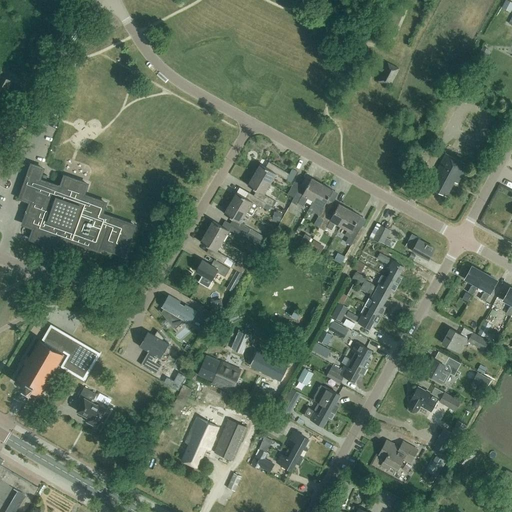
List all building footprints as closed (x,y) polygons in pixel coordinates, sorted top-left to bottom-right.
[(478,58),(484,61),(489,50),(483,47),(478,58)] [(389,88),(399,69),(387,63),(378,81),(389,88)] [(0,102),(11,81),(0,75),(0,102)] [(498,129),(503,118),(495,113),(489,124),(498,129)] [(458,184),(466,168),(467,165),(445,154),(436,172),(438,174),(431,188),(447,196),(454,182),(458,184)] [(254,175),(270,184),(276,174),(286,180),(290,174),(269,162),(266,167),(260,164),(254,175)] [(61,187),(51,184),(40,180),(43,169),(32,165),(24,187),(35,191),(23,224),(34,228),(30,239),(64,251),(68,240),(101,252),(102,248),(124,255),(135,225),(102,214),(106,203),(84,195),(88,184),(65,176),(61,187)] [(264,194),(270,184),(254,175),(248,185),(257,190),(254,196),(266,203),(271,206),(274,200),(264,194)] [(313,201),(322,184),(312,178),(307,187),(301,184),(301,185),(294,198),(291,202),(297,205),(298,203),(303,206),(308,197),(313,201)] [(294,198),(301,185),(295,181),(287,194),(294,198)] [(318,217),(323,220),(329,210),(333,202),(328,199),(333,190),(322,184),(313,201),(308,209),(319,215),(318,217)] [(266,203),(254,196),(248,193),(245,198),(237,193),(230,203),(246,212),(252,216),(256,209),(258,205),(263,208),(266,203)] [(240,223),(246,212),(230,203),(224,214),(233,219),(230,224),(242,231),(261,242),(264,237),(240,223)] [(341,226),(350,210),(339,204),(334,213),(329,210),(323,220),(319,228),(324,231),(330,220),(341,226)] [(377,207),(372,218),(379,220),(384,210),(377,207)] [(350,210),(341,226),(348,230),(345,236),(348,238),(345,242),(351,245),(361,228),(355,225),(361,216),(350,210)] [(242,231),(230,224),(225,221),(222,226),(213,221),(207,232),(223,241),(226,235),(233,238),(235,234),(255,245),(258,248),(261,242),(242,231)] [(386,237),(390,230),(381,225),(374,239),(383,243),(386,237)] [(217,251),(223,241),(207,232),(201,242),(210,247),(206,253),(224,263),(227,257),(217,251)] [(307,245),(311,237),(305,234),(301,241),(307,245)] [(428,259),(435,248),(419,240),(420,239),(412,235),(410,239),(417,243),(413,250),(428,259)] [(386,237),(383,243),(389,247),(393,240),(386,237)] [(324,246),(319,243),(315,249),(320,252),(324,246)] [(335,261),(341,264),(345,256),(339,253),(335,261)] [(387,278),(398,284),(403,276),(400,274),(404,267),(380,254),(378,258),(385,262),(390,265),(388,269),(391,271),(387,278)] [(209,288),(213,281),(213,280),(217,272),(225,277),(230,268),(214,260),(211,265),(202,260),(196,271),(203,275),(199,282),(209,288)] [(234,262),(231,267),(241,273),(245,268),(234,262)] [(358,262),(353,269),(354,269),(358,272),(362,264),(358,262)] [(473,284),(472,286),(471,286),(468,292),(473,295),(478,286),(485,274),(472,266),(465,279),(473,284)] [(243,274),(241,273),(237,270),(232,279),(238,283),(243,274)] [(355,273),(352,278),(363,283),(366,278),(355,273)] [(486,290),(484,293),(480,299),(485,302),(490,293),(491,293),(498,281),(485,274),(478,286),(486,290)] [(387,278),(382,275),(377,283),(380,284),(378,288),(365,281),(363,284),(387,298),(391,290),(394,292),(398,284),(387,278)] [(350,282),(345,293),(350,296),(356,285),(350,282)] [(383,305),(387,298),(363,284),(360,289),(368,293),(371,294),(364,305),(381,315),(386,306),(383,305)] [(511,316),(511,314),(511,288),(510,288),(503,300),(511,305),(510,307),(506,313),(511,316)] [(461,299),(467,302),(471,295),(465,292),(461,299)] [(169,295),(164,304),(162,307),(164,308),(161,313),(175,329),(185,320),(190,323),(197,311),(186,305),(185,306),(179,303),(180,301),(169,295)] [(223,307),(221,299),(210,301),(212,309),(223,307)] [(331,317),(341,322),(348,308),(339,302),(331,317)] [(360,313),(363,314),(361,318),(348,312),(346,315),(370,328),(374,321),(377,323),(381,315),(364,305),(360,313)] [(205,309),(199,320),(206,324),(212,313),(205,309)] [(485,337),(492,324),(490,323),(485,320),(478,333),(485,337)] [(328,329),(344,338),(349,330),(333,321),(328,329)] [(69,339),(52,329),(45,341),(45,342),(44,343),(40,340),(30,358),(26,356),(22,362),(26,364),(16,382),(24,386),(23,388),(30,393),(31,391),(40,395),(50,378),(53,380),(57,374),(53,372),(64,354),(62,354),(63,352),(68,355),(61,367),(84,380),(100,353),(99,354),(70,337),(69,339)] [(459,352),(467,338),(460,335),(460,334),(450,329),(442,343),(459,352)] [(231,348),(243,353),(251,336),(239,330),(231,348)] [(323,330),(318,340),(327,345),(332,335),(323,330)] [(148,351),(141,365),(156,373),(161,365),(157,362),(159,358),(160,358),(169,344),(163,340),(164,338),(158,331),(157,331),(155,335),(148,332),(140,346),(148,351)] [(483,350),(486,344),(488,341),(472,333),(467,341),(483,350)] [(317,343),(313,350),(320,354),(324,347),(317,343)] [(351,360),(366,368),(371,360),(368,358),(372,351),(357,343),(352,351),(355,352),(351,360)] [(194,348),(187,345),(185,351),(191,354),(194,348)] [(280,380),(287,367),(253,349),(246,363),(280,380)] [(232,393),(242,370),(207,355),(198,375),(213,381),(212,384),(232,393)] [(444,383),(450,373),(454,376),(461,364),(449,357),(445,365),(434,359),(426,373),(437,380),(437,379),(444,383)] [(359,374),(362,376),(366,368),(351,360),(347,367),(344,365),(342,370),(333,365),(326,376),(340,384),(344,376),(355,382),(359,374)] [(477,370),(484,374),(487,368),(480,364),(477,370)] [(297,380),(307,386),(314,373),(304,368),(297,380)] [(186,377),(178,372),(173,381),(167,377),(164,382),(178,391),(186,377)] [(491,380),(477,372),(474,379),(481,383),(479,386),(485,390),(491,380)] [(97,426),(108,407),(94,399),(97,394),(84,387),(79,396),(84,399),(78,411),(86,416),(84,419),(97,426)] [(319,403),(335,412),(339,404),(336,402),(340,395),(325,387),(321,395),(323,396),(319,403)] [(431,411),(438,398),(418,387),(411,400),(412,400),(409,405),(408,407),(409,410),(411,412),(414,412),(416,412),(418,410),(421,405),(431,411)] [(223,407),(228,398),(213,391),(208,400),(223,407)] [(440,401),(456,410),(461,401),(445,392),(440,401)] [(289,416),(298,400),(288,394),(279,411),(289,416)] [(472,407),(477,409),(480,404),(475,401),(472,407)] [(330,420),(335,412),(319,403),(314,411),(313,410),(308,418),(323,426),(327,419),(330,420)] [(176,404),(172,412),(178,416),(183,407),(176,404)] [(282,435),(290,421),(277,415),(270,429),(282,435)] [(210,450),(216,437),(215,436),(218,429),(196,419),(186,443),(189,444),(181,460),(198,468),(207,449),(210,450)] [(234,460),(247,428),(232,421),(228,430),(225,429),(215,453),(234,460)] [(453,448),(459,437),(444,428),(434,445),(450,454),(453,448)] [(292,450),(303,456),(308,448),(305,447),(309,439),(294,431),(289,439),(296,443),(292,450)] [(400,448),(387,441),(379,455),(386,458),(382,465),(390,469),(393,463),(399,466),(404,457),(411,461),(417,450),(404,442),(400,448)] [(476,454),(469,448),(456,462),(462,468),(476,454)] [(269,472),(274,464),(265,459),(268,453),(260,449),(252,464),(259,468),(260,467),(269,472)] [(299,465),(303,456),(292,450),(288,458),(281,454),(277,462),(292,470),(296,463),(299,465)] [(437,456),(434,460),(441,465),(444,461),(437,456)] [(0,511),(24,511),(37,491),(39,488),(0,465),(3,460),(0,458),(0,511)] [(429,480),(433,483),(442,468),(440,467),(441,465),(434,460),(427,471),(433,474),(429,480)] [(235,491),(242,477),(234,473),(227,488),(235,491)] [(375,498),(391,506),(395,497),(379,489),(375,498)] [(397,498),(391,511),(393,511),(400,511),(405,502),(397,498)]
